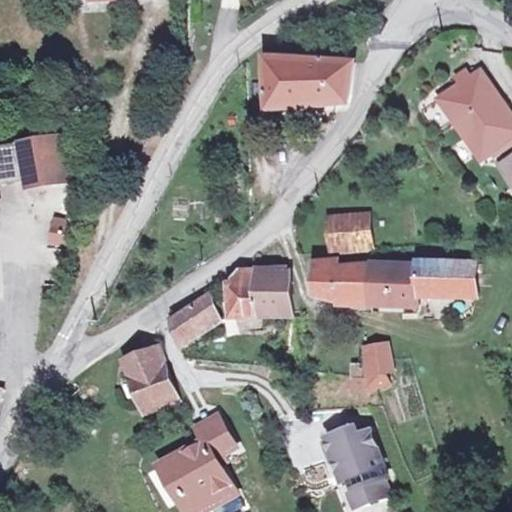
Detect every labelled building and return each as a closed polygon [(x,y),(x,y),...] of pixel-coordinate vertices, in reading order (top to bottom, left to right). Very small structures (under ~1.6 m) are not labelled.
[(300,63),(298,63),(298,110),(343,108),(350,67),(307,64),(307,59),(300,58),(300,63)] [(264,112),(298,110),(298,63),(263,61),(264,112)] [(511,144),(511,126),(477,77),(467,84),(457,91),(433,109),(433,113),(442,127),(447,128),(450,126),(479,166),(511,144)] [(467,84),(462,78),(453,85),(457,91),(467,84)] [(298,110),(298,127),(331,127),(342,113),(343,108),(298,110)] [(263,127),(298,127),(298,110),(264,112),(263,127)] [(46,120),(29,123),(32,141),(49,137),(46,120)] [(60,174),(52,137),(49,137),(32,141),(0,147),(0,186),(21,182),(60,174)] [(511,169),(509,166),(500,172),(511,189),(511,169)] [(62,182),(60,174),(21,182),(23,190),(62,182)] [(370,249),(367,213),(324,216),(328,252),(370,249)] [(51,244),(78,246),(79,218),(52,216),(51,244)] [(162,242),(184,242),(184,227),(162,227),(162,242)] [(330,309),(370,310),(373,269),(343,268),(343,262),(321,264),(313,296),(330,309)] [(416,267),(415,275),(414,303),(471,302),(471,269),(416,267)] [(373,269),(370,310),(410,312),(414,312),(414,303),(415,275),(373,269)] [(290,278),(242,274),(232,291),(236,323),(293,322),(290,278)] [(228,330),(219,305),(171,323),(179,348),(228,330)] [(164,366),(157,349),(122,363),(129,380),(164,366)] [(369,379),(385,379),(394,378),(393,351),(368,352),(369,375),(369,379)] [(178,399),(164,366),(129,380),(143,414),(178,399)] [(369,379),(369,375),(364,375),(358,376),(358,391),(368,391),(385,390),(385,379),(369,379)] [(214,422),(212,418),(192,430),(194,434),(214,422)] [(230,449),(214,422),(194,434),(200,443),(162,465),(182,499),(177,502),(182,511),(199,511),(231,493),(215,467),(211,460),(217,457),(230,449)] [(315,451),(322,472),(329,471),(332,483),(340,481),(342,490),(346,503),(349,511),(369,511),(373,511),(369,495),(374,493),(378,492),(364,446),(347,452),(345,442),(323,449),(315,451)] [(221,464),(217,457),(211,460),(215,467),(221,464)] [(335,492),(342,490),(340,481),(332,483),(335,492)] [(374,493),(369,495),(373,511),(378,509),(374,493)]
